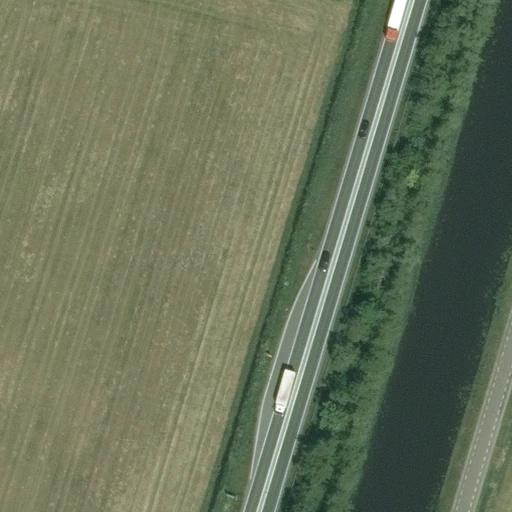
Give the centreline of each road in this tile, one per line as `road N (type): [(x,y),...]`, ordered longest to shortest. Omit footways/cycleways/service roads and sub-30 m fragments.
road 1 (trunk): [(264,511),(415,0)]
road 2 (tertiary): [(460,511),(511,339)]
